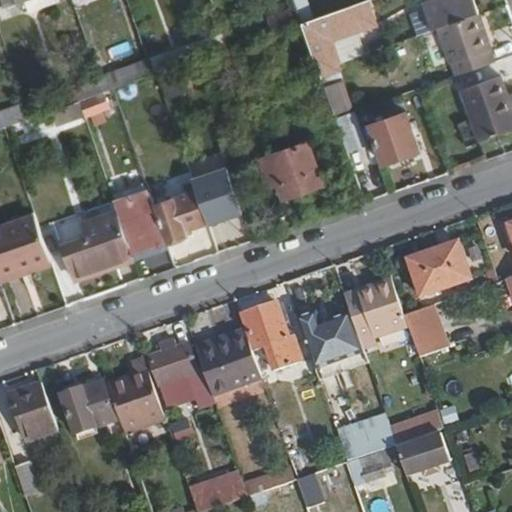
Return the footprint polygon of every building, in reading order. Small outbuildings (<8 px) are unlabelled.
[(435,0),(424,4),(433,31),(440,29),(481,14),(476,0),(435,0)] [(352,5),(303,22),(320,70),(339,63),(362,56),(354,31),(374,24),(367,1),(352,5)] [(440,29),(457,75),(498,61),(481,14),(440,29)] [(210,39),(214,53),(230,48),(225,34),(210,39)] [(189,46),(194,61),(214,53),(210,39),(189,46)] [(149,60),(154,74),(194,61),(189,46),(149,60)] [(149,60),(100,77),(105,92),(106,91),(154,74),(149,60)] [(339,63),(320,70),(322,75),(341,69),(339,63)] [(463,91),(481,141),(511,130),(511,98),(511,95),(504,76),(463,91)] [(100,77),(67,88),(72,103),(80,100),(105,92),(100,77)] [(320,87),(330,116),(351,108),(341,80),(320,87)] [(80,100),(83,108),(109,99),(106,91),(105,92),(80,100)] [(54,109),(57,116),(83,108),(80,100),(72,103),(54,109)] [(25,102),(0,110),(0,128),(6,126),(30,117),(25,102)] [(372,122),(386,162),(422,150),(408,110),(372,122)] [(342,153),(363,149),(356,112),(335,116),(342,153)] [(260,158),(269,185),(279,181),(285,196),(324,183),(310,141),(260,158)] [(227,158),(191,170),(196,182),(209,222),(210,224),(246,212),(227,158)] [(170,243),(190,236),(188,229),(209,222),(196,182),(153,196),(170,243)] [(118,210),(134,256),(170,243),(153,196),(117,209),(118,210)] [(87,221),(93,237),(64,246),(74,278),(96,270),(134,257),(134,256),(118,210),(87,221)] [(0,229),(0,253),(0,254),(0,253),(0,272),(1,275),(35,263),(37,267),(53,261),(38,217),(0,229)] [(411,263),(423,298),(473,281),(461,246),(411,263)] [(134,257),(96,270),(97,275),(135,261),(134,257)] [(35,263),(1,275),(3,282),(37,270),(37,267),(35,263)] [(393,281),(362,291),(364,297),(395,286),(393,281)] [(353,316),(363,344),(410,328),(406,316),(395,286),(364,297),(362,291),(346,297),(353,316)] [(246,316),(259,351),(269,347),(277,372),(305,363),(296,338),(292,339),(280,304),(246,316)] [(434,307),(406,316),(410,328),(420,357),(447,347),(434,307)] [(300,322),(317,372),(321,383),(370,365),(367,355),(363,344),(353,316),(322,327),(318,316),(300,322)] [(199,355),(213,396),(264,379),(247,330),(232,335),(235,343),(199,355)] [(232,335),(197,348),(199,355),(235,343),(232,335)] [(153,358),(163,387),(198,375),(189,346),(176,350),(174,344),(164,346),(166,354),(153,358)] [(111,386),(128,435),(167,421),(146,360),(132,365),(136,378),(111,386)] [(511,368),(494,375),(497,385),(503,403),(511,399),(511,368)] [(176,387),(182,403),(197,398),(192,382),(176,387)] [(65,397),(78,436),(119,422),(106,383),(65,397)] [(15,395),(31,443),(61,432),(45,385),(15,395)] [(487,388),(493,407),(503,403),(497,385),(487,388)] [(436,397),(441,410),(450,407),(446,394),(436,397)] [(340,437),(344,450),(348,460),(349,463),(398,446),(389,420),(340,437)] [(186,421),(169,427),(174,444),(192,438),(186,421)] [(281,428),(289,452),(299,448),(291,424),(281,428)] [(400,451),(409,478),(424,473),(422,466),(445,458),(447,465),(453,463),(443,435),(400,451)] [(397,449),(362,462),(368,482),(388,475),(384,464),(400,458),(397,449)] [(317,458),(321,469),(348,460),(344,450),(317,458)] [(445,458),(422,466),(424,473),(447,465),(445,458)] [(17,468),(29,499),(43,495),(32,463),(17,468)] [(262,479),(267,492),(279,487),(278,484),(298,477),(295,467),(262,479)] [(314,474),(298,480),(308,507),(324,501),(314,474)] [(193,496),(198,511),(206,511),(209,511),(249,498),(246,488),(230,494),(225,477),(218,480),(220,487),(193,496)] [(262,479),(244,485),(246,488),(249,498),(267,492),(262,479)]
